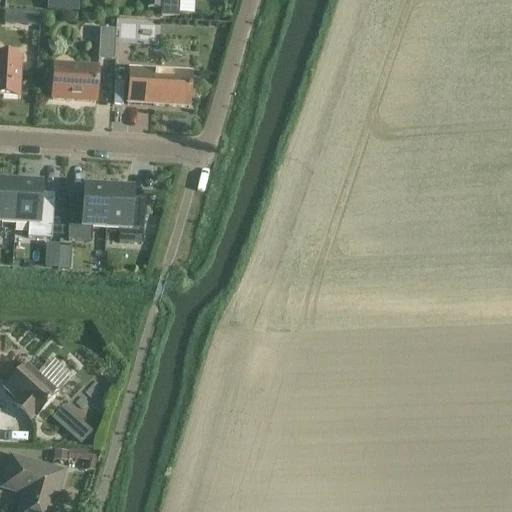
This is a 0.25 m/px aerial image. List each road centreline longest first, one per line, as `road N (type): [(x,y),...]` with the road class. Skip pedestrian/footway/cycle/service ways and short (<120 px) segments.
road 1 (residential): [(199,149),(0,138)]
road 2 (residential): [(199,149),(217,131),(252,0)]
